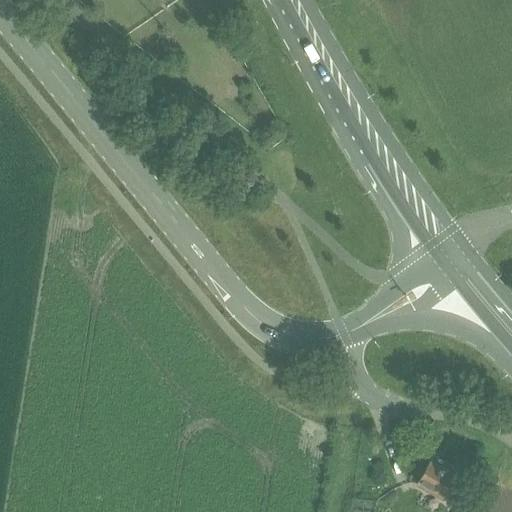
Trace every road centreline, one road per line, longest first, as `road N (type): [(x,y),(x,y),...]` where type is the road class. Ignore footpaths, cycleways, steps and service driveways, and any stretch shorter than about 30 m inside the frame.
road 1 (primary): [(346,337),(297,337),(243,302),(0,12)]
road 2 (primary): [(455,262),(292,0)]
road 3 (unclassified): [(511,440),(484,421),(396,410),(371,396),(346,337)]
road 4 (primary): [(346,337),(455,262)]
